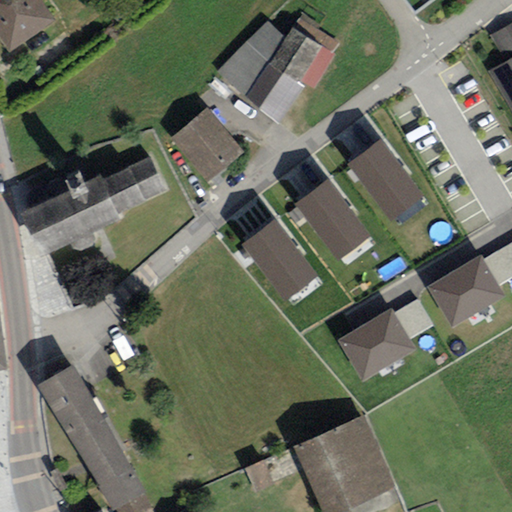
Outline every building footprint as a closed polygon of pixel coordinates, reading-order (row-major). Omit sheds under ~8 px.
[(0,0),(0,29),(11,47),(54,21),(41,0),(0,0)] [(216,71),(278,120),(304,81),(312,88),(333,52),(292,24),(284,35),(268,20),(216,71)] [(511,100),(511,31),(502,37),(511,55),(511,56),(493,67),(511,100)] [(180,139),(220,189),(258,159),(218,109),(180,139)] [(422,188),(380,131),(347,155),(389,212),(422,188)] [(30,215),(47,254),(124,221),(120,211),(165,192),(155,168),(110,187),(107,181),(91,188),(86,178),(71,185),(76,195),(30,215)] [(371,228),(327,171),(293,198),(337,254),(371,228)] [(319,269),(274,210),(240,235),(285,294),(319,269)] [(511,238),(489,250),(504,283),(511,279),(511,238)] [(432,283),(453,327),(510,299),(489,256),(432,283)] [(365,379),(422,352),(414,336),(430,328),(418,302),(344,337),(365,379)] [(73,359),(39,379),(113,505),(115,504),(144,487),(147,485),(73,359)] [(407,511),(415,508),(372,417),(302,449),(331,511),(407,511)] [(276,460),(250,470),(259,493),(285,482),(276,460)] [(154,511),(144,487),(115,504),(118,511),(154,511)]
